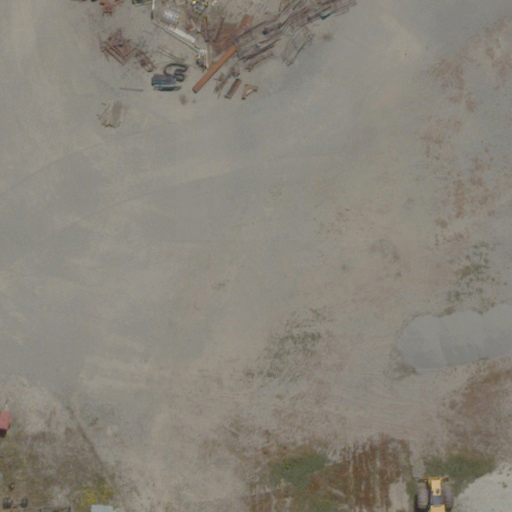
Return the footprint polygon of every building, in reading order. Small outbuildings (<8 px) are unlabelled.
[(94,26),(143,44),(146,35),(159,0),(94,0),(103,3),(94,26)] [(341,0),(253,0),(240,21),(306,60),(341,0)] [(511,26),(496,38),(511,59),(511,26)] [(143,44),(105,145),(165,167),(173,145),(240,170),(273,83),(146,35),(143,44)] [(30,132),(0,117),(0,187),(4,189),(30,132)] [(511,167),(510,167),(503,221),(511,222),(511,167)]
